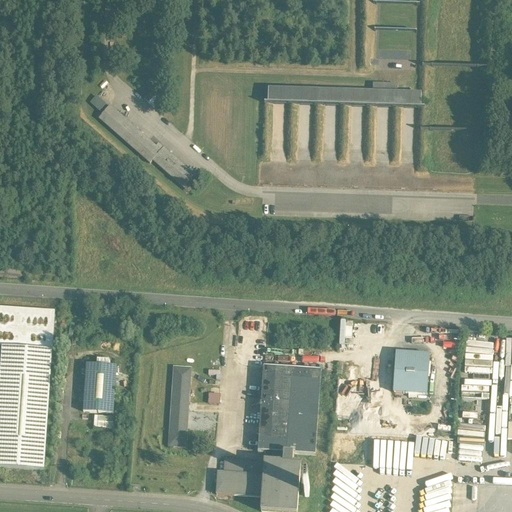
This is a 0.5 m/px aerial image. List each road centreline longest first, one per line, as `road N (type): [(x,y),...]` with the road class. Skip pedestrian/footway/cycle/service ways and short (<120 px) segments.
road 1 (residential): [(511,323),(0,288)]
road 2 (residential): [(0,494),(216,511)]
